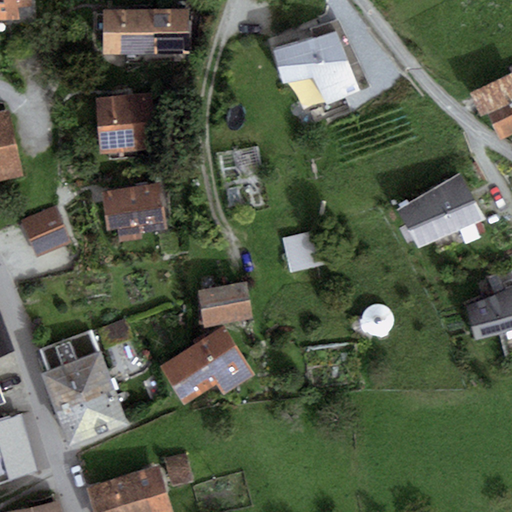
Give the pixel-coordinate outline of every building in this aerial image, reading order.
[(20,0),(0,0),(0,30),(19,31),(20,0)] [(189,8),(103,11),(104,57),(191,55),(189,8)] [(314,37),(273,50),(283,83),(313,78),(324,100),(370,86),(338,20),(311,28),(314,37)] [(511,73),(470,93),(480,117),(488,113),(499,139),(511,134),(511,73)] [(155,93),(97,99),(102,154),(160,149),(155,93)] [(6,110),(0,111),(0,179),(21,175),(6,110)] [(462,172),(399,210),(418,247),(486,218),(462,172)] [(161,183),(101,191),(107,230),(117,229),(119,241),(144,237),(143,233),(168,230),(161,183)] [(57,207),(21,221),(36,258),(72,244),(57,207)] [(313,231),(282,238),(290,274),(320,267),(313,231)] [(495,295),(467,307),(476,340),(511,330),(511,267),(488,277),(495,295)] [(248,281),(199,291),(205,327),(254,318),(248,281)] [(0,405),(6,403),(0,387),(0,356),(15,351),(0,311),(0,405)] [(125,320),(99,330),(107,349),(132,339),(125,320)] [(224,326),(160,366),(184,404),(217,383),(225,395),(256,375),(224,326)] [(47,371),(39,373),(68,449),(130,425),(101,351),(99,352),(91,331),(39,351),(47,371)] [(32,412),(0,421),(0,441),(11,482),(49,471),(32,412)] [(186,453),(165,458),(172,486),(194,481),(186,453)] [(171,511),(158,467),(88,488),(94,511),(171,511)] [(0,511),(61,511),(58,500),(0,511)]
